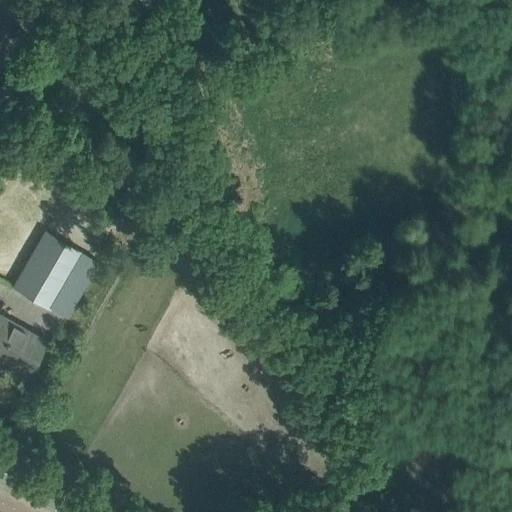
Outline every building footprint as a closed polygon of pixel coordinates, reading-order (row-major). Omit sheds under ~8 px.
[(154,185),(143,202),(157,211),(144,229),(145,229),(155,236),(179,203),(154,185)] [(52,307),(84,252),(46,230),(14,285),(52,307)] [(45,340),(0,313),(0,353),(8,358),(10,356),(29,367),(45,340)] [(454,453),(440,433),(426,442),(409,453),(425,478),(442,467),(446,464),(443,460),(454,453)] [(452,495),(444,484),(435,489),(443,501),(452,495)]
